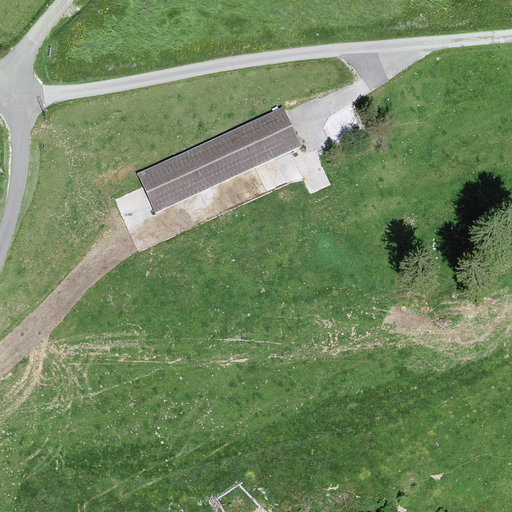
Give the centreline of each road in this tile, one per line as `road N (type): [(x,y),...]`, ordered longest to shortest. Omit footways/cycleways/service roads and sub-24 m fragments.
road 1 (residential): [(22,95),(511,35)]
road 2 (unclassified): [(0,267),(27,165),(22,95)]
